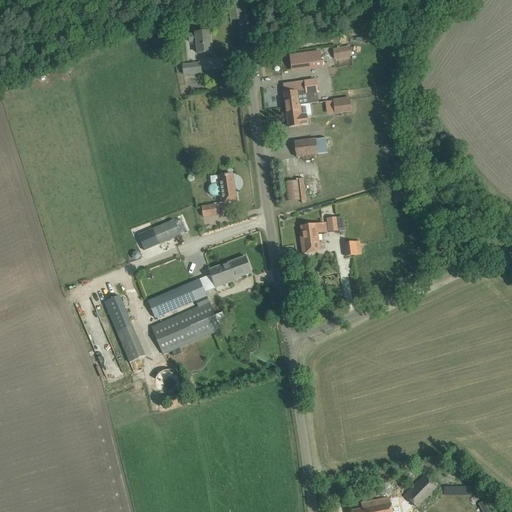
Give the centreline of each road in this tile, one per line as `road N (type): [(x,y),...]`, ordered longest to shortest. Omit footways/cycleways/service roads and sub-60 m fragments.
road 1 (unclassified): [(288,343),(239,0)]
road 2 (track): [(0,317),(268,219)]
road 3 (unclassified): [(288,343),(473,259),(511,255)]
road 4 (unclassified): [(314,511),(288,343)]
